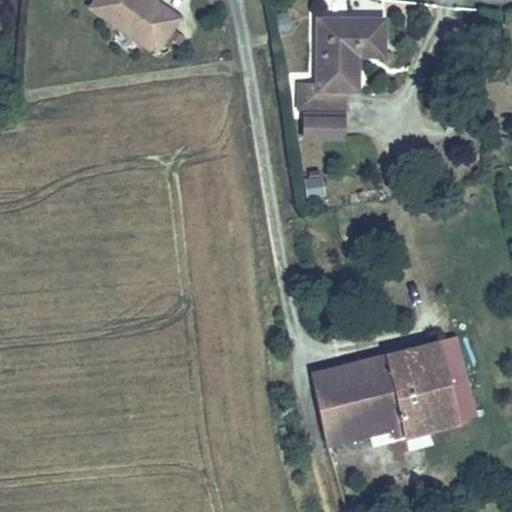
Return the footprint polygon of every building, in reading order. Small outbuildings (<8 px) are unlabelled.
[(92,0),(149,41),(179,0),(92,0)] [(381,44),(382,11),(315,8),(313,76),(295,75),(294,99),(300,99),(333,100),(337,100),(338,81),(352,81),(353,43),(381,44)] [(332,128),(333,100),(300,99),(298,127),(332,128)] [(320,183),(317,166),(302,169),(305,186),(320,183)] [(312,372),(328,444),(389,431),(391,438),(456,422),(441,345),(312,372)]
